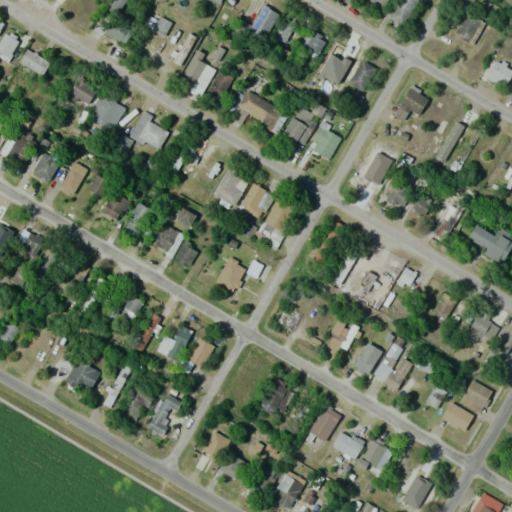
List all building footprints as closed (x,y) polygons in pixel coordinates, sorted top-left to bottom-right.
[(125,0),(109,0),(106,5),(117,13),(125,0)] [(417,0),(398,0),(388,20),(402,27),(417,0)] [(261,40),(279,15),(264,4),(246,30),(261,40)] [(484,22),(464,12),(453,35),(472,45),(484,22)] [(164,35),(171,23),(161,18),(154,30),(164,35)] [(294,24),(285,19),(275,39),(283,43),(294,24)] [(326,40),(310,28),(298,46),(314,58),(326,40)] [(0,51),(6,57),(19,43),(8,33),(0,41),(0,51)] [(340,45),(332,41),(317,75),(326,78),(340,45)] [(42,76),(50,62),(27,49),(19,62),(42,76)] [(200,96),(214,68),(192,56),(181,78),(192,84),(188,90),(200,96)] [(348,82),(362,90),(376,68),(362,60),(348,82)] [(506,83),(511,72),(511,69),(494,60),(488,72),(506,83)] [(220,100),(232,76),(218,70),(206,93),(220,100)] [(86,104),(96,90),(79,77),(68,91),(86,104)] [(394,114),(403,120),(409,110),(418,115),(428,98),(410,87),(394,114)] [(235,108),(271,128),(282,109),(246,89),(235,108)] [(88,116),(111,131),(125,109),(102,94),(88,116)] [(319,122),(304,107),(283,128),(298,143),(319,122)] [(153,116),(144,111),(130,133),(157,151),(169,133),(150,120),(153,116)] [(444,143),(454,148),(468,121),(457,116),(444,143)] [(341,137),(328,129),(330,125),(322,121),(307,147),(328,159),(341,137)] [(20,167),(36,144),(21,133),(5,155),(20,167)] [(123,149),(131,143),(124,136),(117,142),(123,149)] [(362,176),(373,184),(392,157),(381,149),(362,176)] [(60,164),(47,152),(31,169),(44,181),(60,164)] [(57,187),(69,197),(85,176),(73,167),(57,187)] [(233,205),(248,180),(226,167),(212,192),(233,205)] [(90,189),(99,193),(105,181),(96,177),(90,189)] [(386,200),(402,208),(410,190),(394,182),(386,200)] [(273,197),(254,183),(238,204),(257,218),(273,197)] [(115,220),(129,203),(114,191),(100,209),(115,220)] [(421,217),(433,201),(421,192),(409,209),(421,217)] [(275,249),(296,208),(277,198),(262,226),(271,231),(264,243),(275,249)] [(449,231),(458,212),(439,202),(430,222),(449,231)] [(125,227),(139,235),(153,211),(139,203),(125,227)] [(195,216),(180,207),(174,217),(189,226),(195,216)] [(150,244),(169,252),(173,243),(175,244),(180,231),(158,223),(150,244)] [(511,235),(498,228),(495,235),(475,225),(466,242),(504,261),(511,244),(511,235)] [(34,256),(44,239),(29,231),(19,248),(34,256)] [(197,252),(184,242),(174,256),(187,266),(197,252)] [(248,270),(230,257),(215,279),(232,291),(248,270)] [(365,295),(377,303),(401,267),(389,259),(365,295)] [(87,266),(73,261),(67,276),(82,281),(87,266)] [(456,301),(441,290),(427,309),(443,320),(456,301)] [(120,313),(134,320),(144,299),(130,292),(120,313)] [(287,327),(293,319),(282,312),(276,320),(287,327)] [(484,334),(491,339),(499,328),(479,313),(464,335),(477,344),(484,334)] [(168,349),(180,355),(192,331),(180,325),(168,349)] [(511,343),(511,337),(503,336),(501,344),(511,346),(511,343)] [(186,358),(201,367),(214,346),(199,337),(186,358)] [(382,351),(368,342),(353,365),(367,374),(382,351)] [(385,354),(373,375),(396,389),(412,362),(400,354),(401,353),(393,348),(388,356),(385,354)] [(102,402),(109,407),(131,369),(123,365),(102,402)] [(477,413),(492,394),(473,379),(458,397),(477,413)] [(279,408),(293,397),(280,382),(258,400),(269,414),(278,407),(279,408)] [(118,415),(135,422),(143,404),(149,406),(153,395),(130,385),(118,415)] [(444,391),(435,386),(428,398),(437,403),(444,391)] [(173,409),(176,410),(180,402),(164,393),(146,426),(160,433),(173,409)] [(462,432),(473,417),(452,401),(441,416),(462,432)] [(292,418),(302,421),(306,407),(296,404),(292,418)] [(343,418),(331,404),(307,426),(319,439),(343,418)] [(233,427),(219,419),(208,440),(222,448),(233,427)] [(353,459),(363,443),(340,429),(331,445),(353,459)] [(381,469),(392,449),(370,438),(357,463),(366,468),(369,463),(381,469)] [(246,464),(229,453),(219,469),(236,480),(246,464)] [(277,474),(264,464),(251,484),(264,493),(277,474)] [(272,499),(290,507),(303,479),(284,471),(272,499)] [(422,506),(435,486),(416,475),(404,495),(422,506)]
